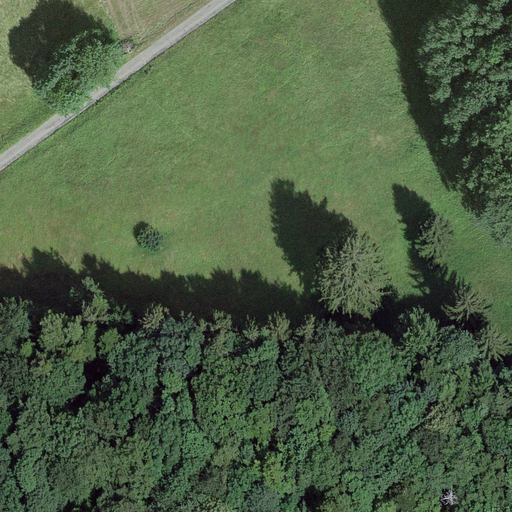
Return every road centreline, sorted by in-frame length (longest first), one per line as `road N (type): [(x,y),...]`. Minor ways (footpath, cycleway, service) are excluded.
road 1 (track): [(511,387),(136,511)]
road 2 (track): [(220,0),(0,161)]
